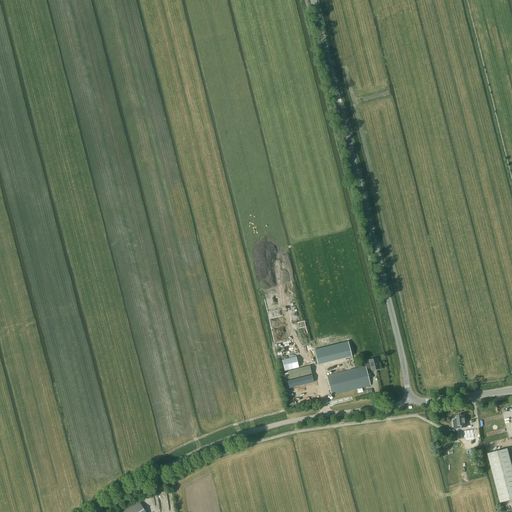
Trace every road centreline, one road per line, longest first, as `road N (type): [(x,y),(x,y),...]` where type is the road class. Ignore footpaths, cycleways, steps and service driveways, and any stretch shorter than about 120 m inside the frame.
road 1 (tertiary): [(409,401),(312,0)]
road 2 (unclassified): [(93,511),(196,451),(242,434),(409,401)]
